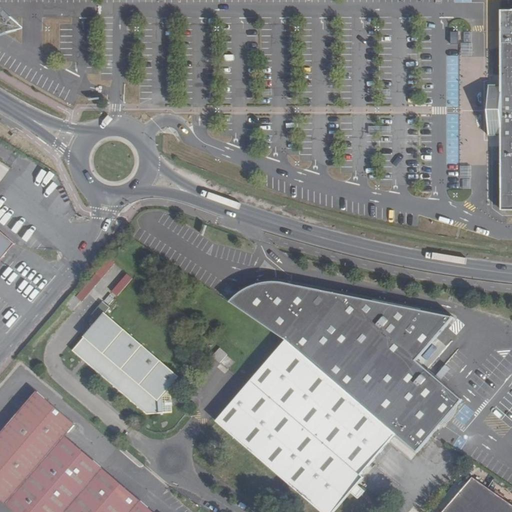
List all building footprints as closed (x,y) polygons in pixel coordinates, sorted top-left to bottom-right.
[(511,211),(511,11),(502,11),(502,86),(489,86),(489,111),(489,137),(502,137),(502,211),(511,211)] [(460,166),(460,175),(468,175),(469,166),(460,166)] [(0,231),(0,262),(15,245),(0,231)] [(106,258),(75,297),(81,302),(112,263),(106,258)] [(117,296),(131,278),(125,273),(110,291),(117,296)] [(321,369),(378,303),(284,284),(273,283),(264,284),(255,287),(247,291),(238,296),(231,303),(287,341),(321,369)] [(71,309),(80,302),(75,296),(66,303),(71,309)] [(395,434),(417,453),(432,436),(434,434),(462,401),(433,376),(417,362),(454,318),(378,303),(321,369),(395,434)] [(179,376),(105,313),(73,351),(147,414),(159,413),(158,402),(163,396),(179,376)] [(321,369),(287,341),(217,421),(321,511),(332,511),(363,476),(361,475),(395,434),(321,369)] [(210,357),(219,363),(226,354),(218,348),(210,357)] [(75,425),(37,392),(0,434),(0,498),(6,504),(66,437),(75,425)] [(153,511),(66,437),(6,504),(15,511),(153,511)] [(364,478),(363,476),(332,511),(334,511),(351,493),(358,499),(365,491),(358,485),(364,478)] [(511,511),(511,505),(473,478),(443,511),(511,511)]
